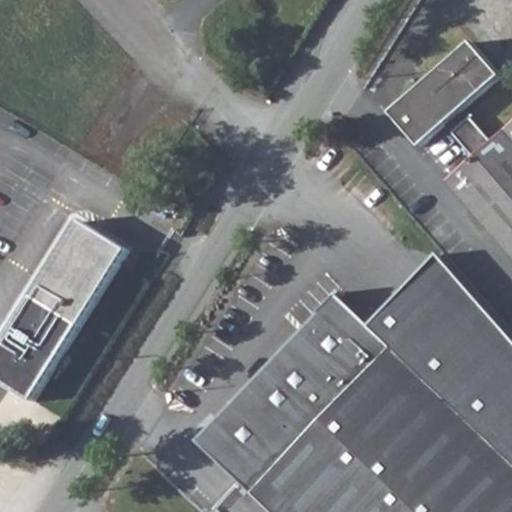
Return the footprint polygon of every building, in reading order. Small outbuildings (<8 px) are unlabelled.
[(424,146),(448,124),(461,113),(505,74),(475,41),(394,112),(424,146)] [(468,121),(456,132),(478,158),(453,181),(511,248),(511,128),(497,142),(473,116),(468,121)] [(83,222),(0,353),(0,379),(35,401),(129,251),(83,222)] [(394,241),(385,250),(400,265),(412,251),(404,243),(400,247),(394,241)] [(203,441),(277,511),(511,511),(511,463),(339,297),(203,441)]
